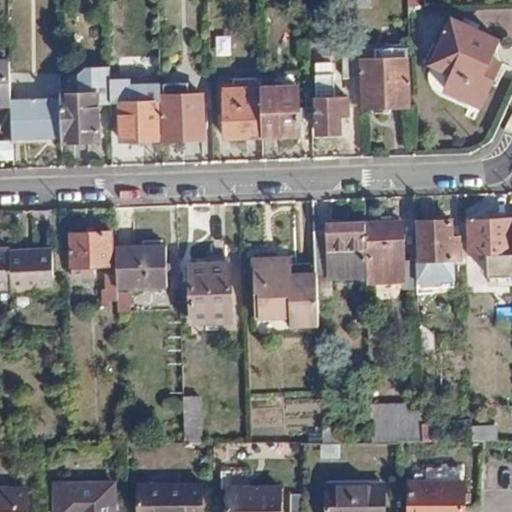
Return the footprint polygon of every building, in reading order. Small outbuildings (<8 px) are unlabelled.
[(507,51),(462,28),(439,72),(457,82),(447,100),(483,119),(497,93),(489,89),(507,51)] [(367,39),(362,39),(365,101),(406,102),(405,53),(394,53),(392,43),(368,43),(367,39)] [(0,103),(10,104),(10,101),(9,62),(0,62),(0,103)] [(333,70),(315,70),(316,130),(338,129),(337,116),(349,117),(348,83),(333,82),(333,70)] [(188,89),(189,79),(174,79),(175,91),(162,92),(163,134),(202,134),(201,91),(188,89)] [(86,90),(60,90),(61,100),(62,135),(62,142),(100,139),(99,90),(94,90),(94,85),(86,85),(86,90)] [(297,87),(261,88),(263,135),(299,133),(297,87)] [(263,135),(261,88),(224,89),(225,136),(263,135)] [(156,98),(119,99),(120,136),(156,135),(156,98)] [(11,136),(62,135),(61,100),(10,101),(10,104),(11,136)] [(0,139),(0,160),(14,160),(14,139),(0,139)] [(382,220),(366,219),(367,262),(368,278),(401,276),(401,282),(418,281),(418,259),(417,255),(402,255),(402,219),(391,219),(390,213),(383,213),(382,220)] [(511,220),(511,214),(470,216),(469,249),(486,249),(486,274),(511,272),(511,220)] [(458,216),(416,217),(417,255),(418,259),(451,257),(450,235),(458,234),(458,216)] [(329,226),(315,226),(317,269),(318,308),(324,309),(330,295),(330,263),(367,262),(366,219),(330,221),(329,226)] [(111,232),(70,234),(71,266),(112,264),(111,232)] [(6,245),(0,244),(0,285),(9,285),(10,289),(52,287),(50,247),(7,249),(6,245)] [(165,245),(115,246),(117,287),(167,285),(165,245)] [(293,259),(256,261),(258,313),(293,312),(293,323),(317,322),(318,308),(317,269),(294,269),(293,259)] [(228,263),(191,264),(192,319),(230,318),(228,263)] [(184,394),(185,442),(203,442),(202,394),(184,394)] [(387,419),(373,419),(373,438),(387,437),(387,419)] [(487,440),(501,440),(501,421),(472,421),(473,440),(487,440)] [(247,471),(225,472),(225,484),(247,483),(247,471)] [(465,511),(465,480),(410,480),(410,511),(465,511)] [(112,511),(112,482),(55,484),(55,511),(112,511)] [(201,511),(201,484),(140,484),(139,511),(201,511)] [(26,511),(25,485),(0,486),(0,511),(26,511)] [(282,511),(283,487),(229,488),(229,511),(282,511)] [(385,511),(385,491),(330,493),(329,511),(385,511)]
